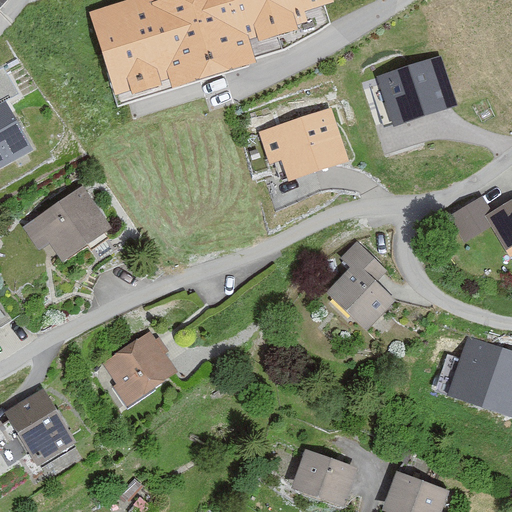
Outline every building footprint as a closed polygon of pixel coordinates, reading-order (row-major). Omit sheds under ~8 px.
[(328,1),(327,0),(140,0),(93,15),(118,92),(171,76),(174,84),(251,60),(245,41),(304,22),(300,10),(328,1)] [(450,101),(436,57),(378,76),(392,120),(450,101)] [(0,166),(30,150),(8,107),(0,111),(0,166)] [(350,162),(334,108),(267,127),(283,181),(350,162)] [(116,230),(88,186),(23,227),(37,250),(50,242),(63,262),(116,230)] [(482,215),(490,211),(482,196),(448,214),(463,243),(490,229),(482,215)] [(511,199),(490,211),(482,215),(490,229),(506,258),(511,254),(511,199)] [(345,261),(352,267),(328,293),(365,327),(391,299),(372,282),(382,270),(358,248),(345,261)] [(163,354),(151,331),(104,358),(128,400),(175,373),(163,354)] [(511,355),(468,341),(450,394),(511,414),(511,355)] [(74,437),(43,388),(8,411),(39,459),(74,437)] [(356,468),(309,452),(295,492),(342,508),(356,468)] [(439,511),(447,491),(399,472),(383,511),(439,511)]
